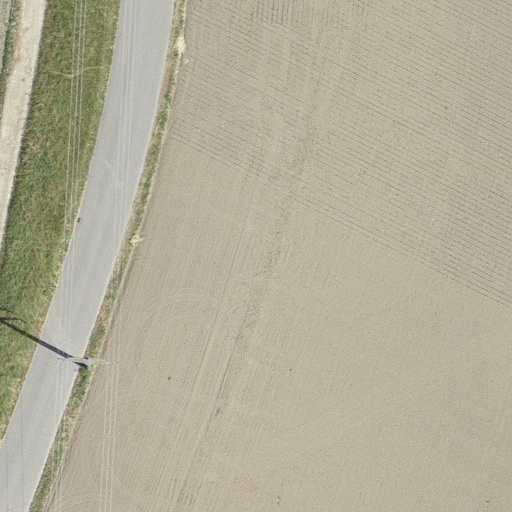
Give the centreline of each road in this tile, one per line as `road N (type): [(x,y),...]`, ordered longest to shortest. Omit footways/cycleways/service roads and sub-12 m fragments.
road 1 (unclassified): [(8,511),(136,137),(157,0)]
road 2 (track): [(49,0),(0,238)]
